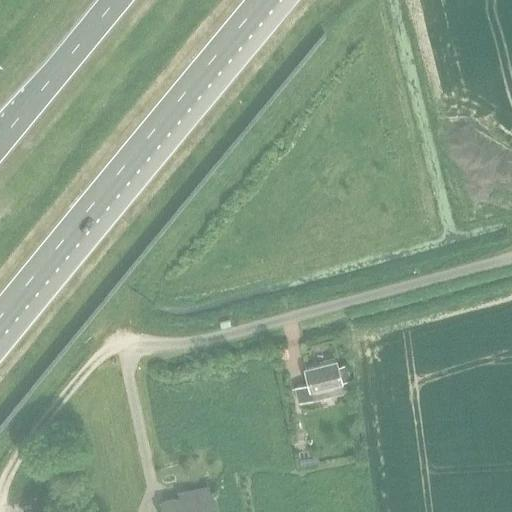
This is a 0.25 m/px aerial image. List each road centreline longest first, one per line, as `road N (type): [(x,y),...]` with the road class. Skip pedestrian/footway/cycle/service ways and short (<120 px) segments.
road 1 (unclassified): [(3,484),(102,348),(250,333),(511,260)]
road 2 (trunk): [(0,323),(266,0)]
road 3 (trunk): [(116,0),(0,140)]
